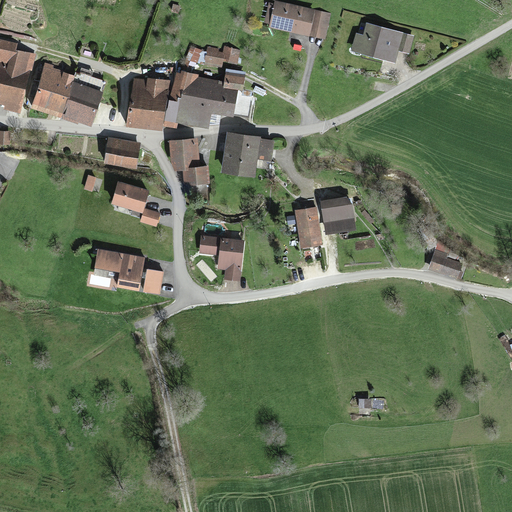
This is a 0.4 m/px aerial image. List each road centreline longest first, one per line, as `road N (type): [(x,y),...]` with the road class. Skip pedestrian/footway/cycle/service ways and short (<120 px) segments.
road 1 (residential): [(146,137),(178,202),(182,297),(407,273),(511,296)]
road 2 (residential): [(403,87),(321,127),(146,137)]
road 3 (track): [(182,297),(150,321),(148,335),(185,511)]
road 4 (unknown): [(20,123),(30,75),(45,50),(119,75),(122,132)]
road 5 (residential): [(146,137),(0,121)]
road 6 (track): [(511,22),(403,87)]
